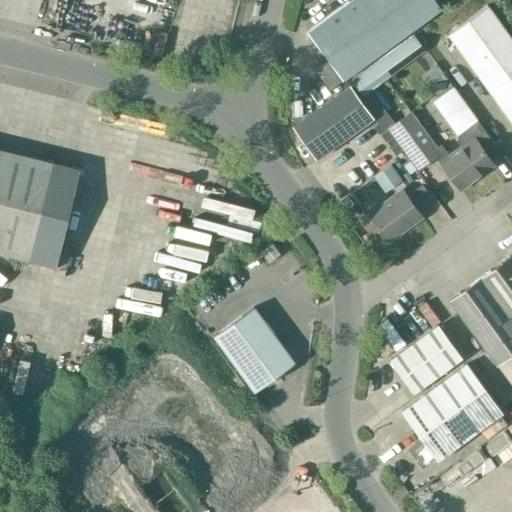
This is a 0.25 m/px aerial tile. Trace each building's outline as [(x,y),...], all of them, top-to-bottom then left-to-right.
[(351,0),(351,1),(309,32),(330,60),(317,70),(331,89),(344,80),(413,30),(442,9),(452,1),(453,0),(435,0),(351,0)] [(446,34),(485,84),(509,114),(511,118),(511,40),(486,7),(446,34)] [(436,64),(420,75),(437,99),(453,87),(436,64)] [(350,85),(293,127),(316,159),(373,118),(350,85)] [(450,156),(441,144),(438,147),(442,153),(437,158),(440,162),(460,190),(494,165),(488,157),(498,150),(453,87),(437,99),(433,101),(458,135),(457,141),(461,147),(450,156)] [(419,171),(437,158),(442,153),(438,147),(412,111),(388,128),(419,171)] [(386,129),(380,134),(386,141),(392,136),(386,129)] [(392,137),(386,141),(390,147),(397,143),(392,137)] [(397,143),(391,148),(396,155),(402,150),(397,143)] [(0,253),(29,261),(57,268),(81,169),(0,148),(0,253)] [(391,165),(374,177),(381,186),(388,180),(392,185),(401,179),(391,165)] [(402,190),(368,214),(388,242),(422,217),(402,190)] [(272,244),(260,252),(269,263),(280,255),(272,244)] [(511,256),(511,255),(480,277),(511,321),(511,256)] [(511,355),(511,321),(480,277),(449,300),(497,366),(511,355)] [(254,307),(214,336),(255,392),(295,363),(254,307)] [(438,325),(389,361),(413,393),(462,357),(438,325)] [(52,356),(60,360),(67,343),(58,340),(52,356)] [(16,368),(20,348),(10,345),(6,366),(16,368)] [(467,364),(402,411),(425,443),(415,451),(425,464),(435,457),(437,460),(502,413),(467,364)]
